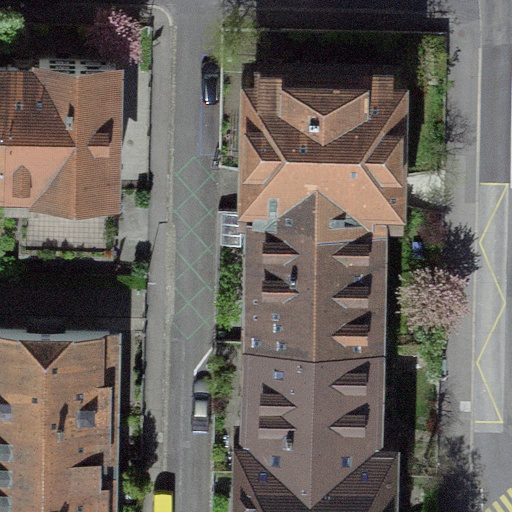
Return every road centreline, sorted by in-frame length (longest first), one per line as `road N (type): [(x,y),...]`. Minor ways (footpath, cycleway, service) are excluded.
road 1 (residential): [(197,0),(185,511)]
road 2 (residential): [(511,205),(511,369)]
